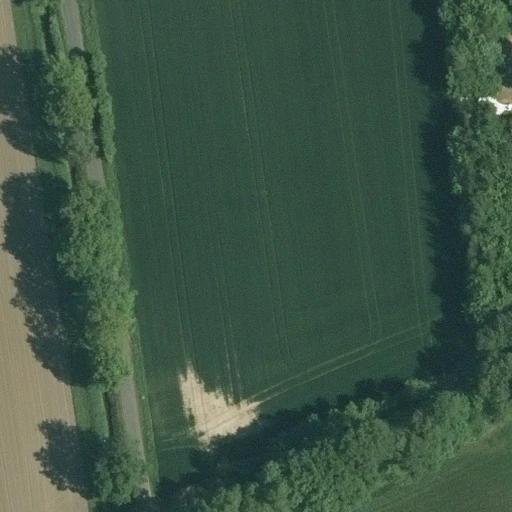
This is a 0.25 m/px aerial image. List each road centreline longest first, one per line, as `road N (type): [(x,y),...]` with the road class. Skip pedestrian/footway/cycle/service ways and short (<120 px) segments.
road 1 (unclassified): [(147,511),(67,0)]
road 2 (unclassified): [(511,374),(208,511)]
